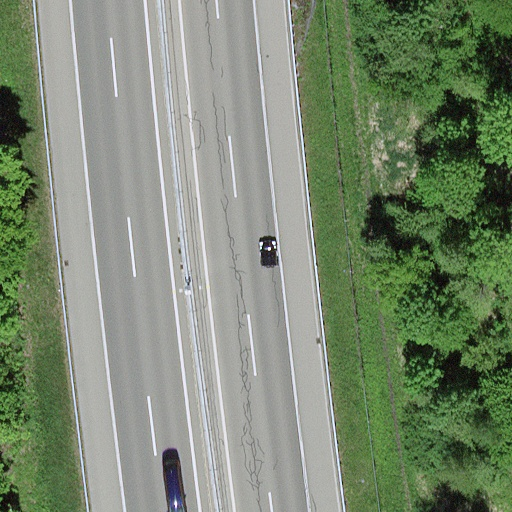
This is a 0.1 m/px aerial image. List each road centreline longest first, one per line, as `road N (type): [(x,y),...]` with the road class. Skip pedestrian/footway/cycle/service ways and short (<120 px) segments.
road 1 (motorway): [(277,511),(220,0)]
road 2 (motorway): [(112,0),(161,511)]
